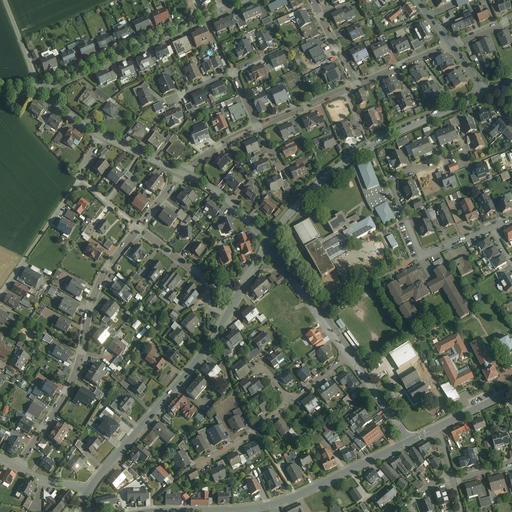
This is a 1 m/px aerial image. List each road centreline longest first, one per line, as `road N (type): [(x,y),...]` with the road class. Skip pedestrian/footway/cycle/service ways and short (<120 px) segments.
road 1 (residential): [(138,227),(95,290),(68,388),(16,466)]
road 2 (tertiary): [(486,91),(342,163),(268,242)]
road 3 (tertiary): [(227,314),(87,490)]
road 4 (residential): [(39,88),(221,9)]
road 5 (residential): [(389,188),(422,255),(511,217)]
road 6 (residential): [(0,293),(79,175)]
road 7 (residential): [(265,247),(346,357)]
road 8 (residential): [(227,314),(211,304),(202,278),(138,227)]
road 9 (primary): [(297,495),(408,441)]
